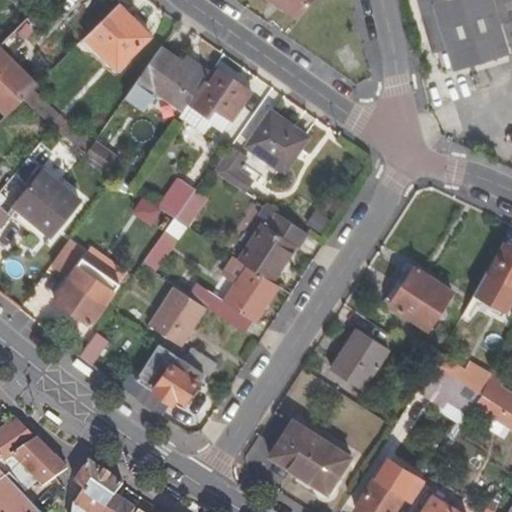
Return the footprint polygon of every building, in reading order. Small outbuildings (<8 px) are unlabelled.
[(268,0),(270,1),(270,0),(276,0),(277,1),(280,8),(299,21),(313,0),(268,0)] [(509,55),(493,0),(420,0),(436,55),(449,52),(454,70),(509,55)] [(511,0),(493,0),(509,55),(511,53),(511,0)] [(145,37),(115,8),(82,41),(114,71),(145,37)] [(26,23),(0,48),(0,114),(5,119),(22,102),(34,89),(3,57),(31,29),(26,23)] [(195,74),(160,50),(138,80),(175,104),(195,74)] [(210,84),(205,80),(187,106),(205,119),(213,108),(234,121),(253,93),(220,70),(210,84)] [(308,137),(272,112),(248,145),(284,171),(308,137)] [(253,189),(261,162),(226,153),(219,180),(253,189)] [(58,178),(54,182),(27,159),(14,174),(22,181),(58,211),(75,192),(58,178)] [(22,181),(14,174),(0,190),(0,199),(4,203),(22,181)] [(158,206),(176,218),(196,189),(179,177),(158,206)] [(196,189),(176,218),(190,226),(209,199),(196,189)] [(308,224),(324,233),(332,217),(316,209),(308,224)] [(301,246),(309,231),(279,211),(268,226),(265,224),(240,258),(273,279),(297,244),(301,246)] [(85,254),(68,242),(55,260),(51,266),(69,278),(54,299),(90,324),(104,305),(99,302),(104,294),(94,287),(103,274),(82,259),(85,254)] [(511,248),(505,244),(489,271),(511,283),(511,248)] [(268,301),(280,284),(273,279),(240,258),(236,256),(225,273),(238,282),(226,301),(254,319),(262,307),(266,309),(270,303),(268,301)] [(404,284),(395,279),(381,301),(426,329),(449,291),(412,270),(404,284)] [(193,272),(181,289),(197,299),(208,283),(193,272)] [(182,346),(209,308),(197,299),(181,289),(179,287),(152,326),(182,346)] [(96,330),(80,356),(96,365),(112,339),(96,330)] [(385,350),(355,331),(333,364),(364,383),(385,350)] [(422,358),(432,364),(437,354),(428,348),(422,358)] [(205,373),(193,364),(176,353),(150,391),(135,381),(132,385),(122,379),(117,386),(131,398),(153,413),(165,396),(173,402),(178,396),(185,400),(205,373)] [(193,364),(205,373),(210,376),(216,367),(199,355),(193,364)] [(76,358),(72,365),(89,377),(94,371),(76,358)] [(297,413),(318,382),(301,371),(280,402),(297,413)] [(500,380),(490,374),(478,394),(511,415),(511,394),(497,386),(500,380)] [(473,394),(459,385),(455,393),(469,402),(473,394)] [(48,410),(44,415),(60,426),(63,421),(48,410)] [(348,453),(292,417),(269,452),(323,490),(348,453)] [(10,455),(34,439),(14,420),(0,429),(0,472),(2,475),(18,464),(10,455)] [(51,480),(66,470),(34,439),(10,455),(18,464),(2,475),(0,476),(0,511),(33,511),(36,510),(25,499),(17,490),(22,487),(24,489),(36,480),(42,487),(51,480)] [(69,511),(101,511),(115,493),(121,484),(89,459),(74,478),(83,489),(74,499),(71,510),(69,511)] [(388,511),(400,494),(375,478),(354,510),(356,511),(388,511)] [(131,511),(135,507),(115,493),(101,511),(131,511)] [(454,511),(428,495),(416,511),(454,511)]
